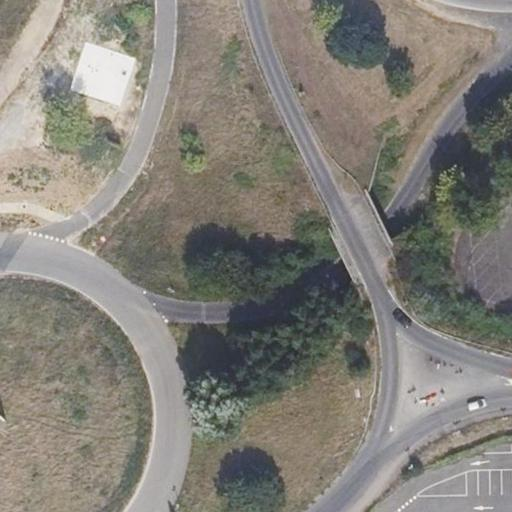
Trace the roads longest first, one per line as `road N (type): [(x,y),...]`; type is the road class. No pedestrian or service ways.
road 1 (trunk): [(511,58),(456,115),(391,215),(334,274),(274,305),(232,313),(136,311)]
road 2 (tertiary): [(396,419),(274,487),(215,491),(173,449)]
road 3 (tertiary): [(136,311),(70,262),(0,249)]
road 4 (tertiary): [(173,449),(169,376),(136,311)]
road 5 (tertiary): [(396,419),(481,368),(511,368)]
